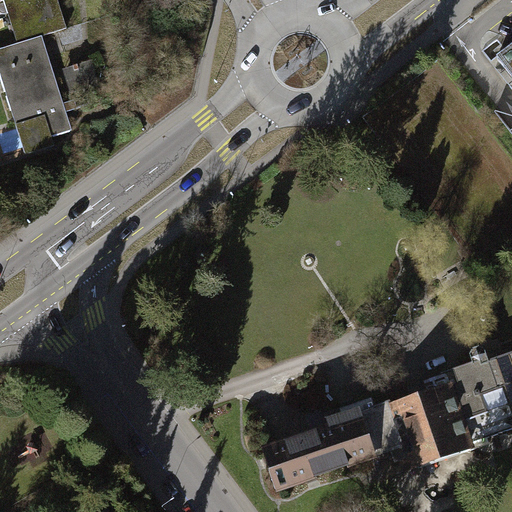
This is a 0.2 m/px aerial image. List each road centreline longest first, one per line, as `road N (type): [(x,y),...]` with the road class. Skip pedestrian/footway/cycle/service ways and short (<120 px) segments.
road 1 (secondary): [(256,75),(0,275)]
road 2 (secondary): [(100,249),(281,103)]
road 3 (residential): [(135,406),(95,319),(100,249)]
road 4 (residential): [(37,296),(64,339),(135,406)]
road 5 (residential): [(135,406),(213,511)]
